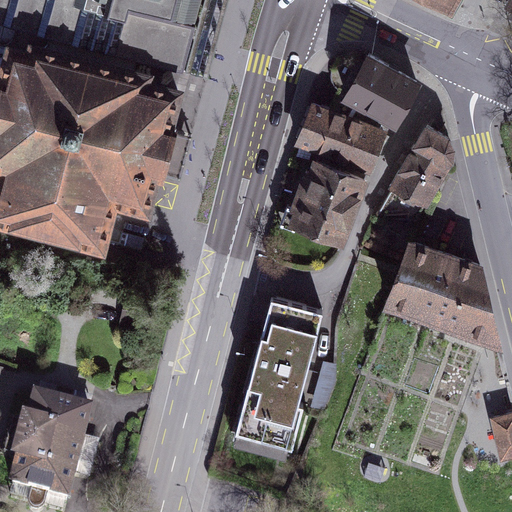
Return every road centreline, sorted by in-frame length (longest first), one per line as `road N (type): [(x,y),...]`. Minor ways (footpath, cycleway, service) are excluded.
road 1 (residential): [(454,48),(384,160),(340,270),(311,285),(225,268)]
road 2 (primary): [(225,268),(298,0)]
road 3 (primary): [(162,511),(225,268)]
road 4 (residential): [(489,64),(472,109),(511,277)]
road 5 (residential): [(454,48),(344,0)]
